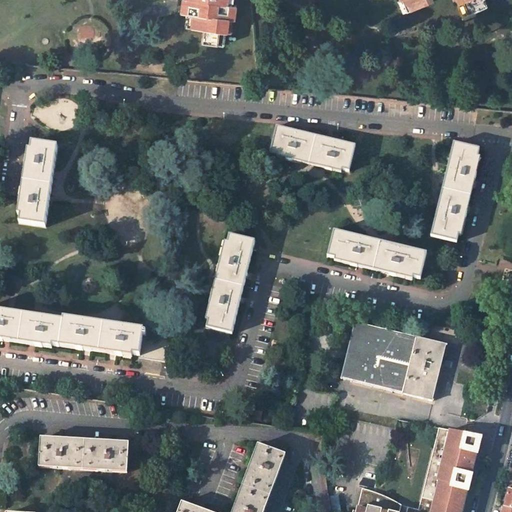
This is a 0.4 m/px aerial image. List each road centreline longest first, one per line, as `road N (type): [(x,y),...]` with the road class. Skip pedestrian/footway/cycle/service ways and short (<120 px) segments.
road 1 (unclassified): [(318,511),(309,450),(293,437),(26,418),(0,436)]
road 2 (unknown): [(437,511),(424,508),(438,442),(499,450)]
